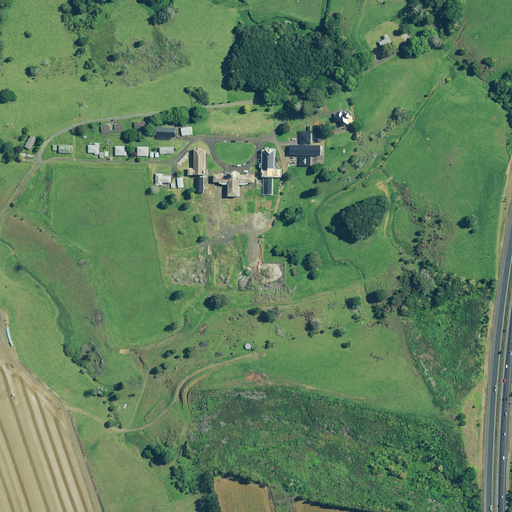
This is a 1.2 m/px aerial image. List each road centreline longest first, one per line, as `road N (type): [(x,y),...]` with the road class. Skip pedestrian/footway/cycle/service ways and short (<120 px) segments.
road 1 (track): [(310,102),(168,110),(66,130),(45,144),(0,220)]
road 2 (motorway): [(488,511),(511,235)]
road 3 (track): [(0,330),(15,361),(64,407),(100,511)]
road 4 (motorway): [(511,323),(500,511)]
road 5 (unclassified): [(310,102),(434,26),(445,0)]
